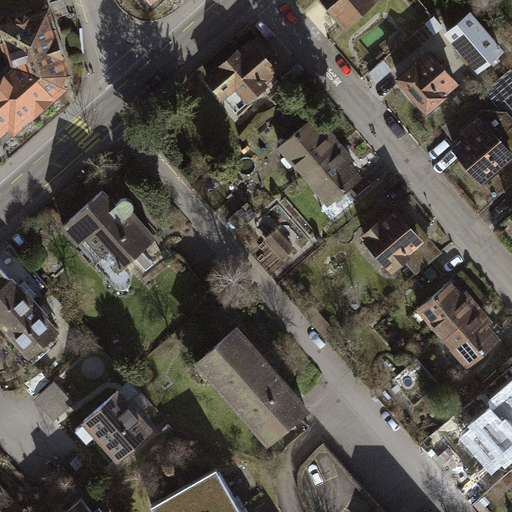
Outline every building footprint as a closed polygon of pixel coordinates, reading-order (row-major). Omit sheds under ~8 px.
[(318,0),(346,32),(382,0),(318,0)] [(34,61),(66,93),(73,89),(74,75),(67,56),(70,50),(65,37),(59,34),(50,12),(2,28),(16,67),(34,61)] [(501,49),(470,13),(449,31),(480,67),(501,49)] [(207,80),(239,116),(275,84),(271,80),(281,72),(254,41),(242,51),(241,49),(207,80)] [(399,77),(427,110),(444,96),(443,94),(456,82),(431,53),(418,64),(416,62),(399,77)] [(34,61),(16,67),(0,81),(0,141),(5,148),(38,118),(45,118),(53,110),(54,104),(66,93),(34,61)] [(488,90),(500,104),(511,93),(511,70),(488,90)] [(295,106),(286,113),(293,121),(302,114),(295,106)] [(453,147),(482,182),(511,158),(511,117),(505,109),(492,108),(463,131),(467,136),(453,147)] [(281,149),(305,176),(342,144),(333,133),(330,136),(315,119),(281,149)] [(342,144),(305,176),(330,205),(364,176),(351,160),(354,157),(342,144)] [(243,165),(235,172),(245,183),(253,177),(243,165)] [(118,204),(106,191),(66,228),(122,289),(130,289),(135,284),(134,277),(127,269),(160,238),(135,212),(136,204),(131,198),(123,199),(118,204)] [(252,202),(231,221),(241,232),(262,213),(252,202)] [(363,235),(397,272),(407,263),(419,275),(443,253),(417,224),(420,221),(408,208),(405,211),(401,206),(387,219),(384,216),(363,235)] [(280,230),(269,240),(285,258),(296,248),(280,230)] [(25,297),(0,268),(0,327),(5,333),(37,305),(28,295),(25,297)] [(420,309),(446,339),(484,308),(472,294),(469,297),(454,280),(420,309)] [(48,317),(37,305),(5,333),(9,338),(5,342),(30,370),(59,345),(55,340),(60,335),(46,319),(48,317)] [(484,308),(446,339),(474,372),(508,343),(491,323),(494,321),(484,308)] [(312,320),(330,342),(340,334),(321,312),(312,320)] [(313,408),(239,326),(197,364),(272,445),(278,440),(287,450),(310,429),(301,419),(313,408)] [(437,385),(417,361),(395,379),(414,403),(437,385)] [(38,397),(58,418),(76,402),(56,381),(38,397)] [(507,463),(511,458),(511,387),(493,404),(497,408),(475,427),(478,430),(468,439),(493,467),(503,458),(507,463)] [(154,431),(120,394),(83,428),(117,465),(154,431)] [(249,511),(248,509),(243,511),(219,470),(154,508),(156,511),(249,511)] [(461,489),(474,504),(489,491),(476,476),(461,489)] [(0,504),(9,496),(0,485),(0,511),(2,511),(0,509),(0,504)] [(89,511),(81,501),(67,511),(89,511)]
